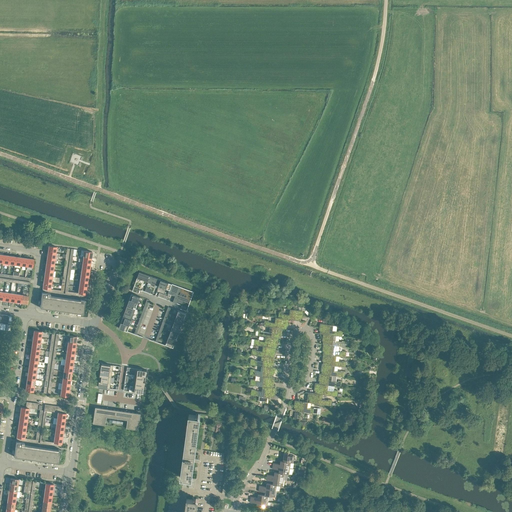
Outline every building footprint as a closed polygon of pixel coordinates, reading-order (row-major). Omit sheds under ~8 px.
[(148,282),(150,275),(139,271),(137,278),(148,282)] [(159,286),(161,279),(150,275),(148,282),(159,286)] [(169,289),(172,283),(161,279),(159,286),(169,289)] [(178,299),(182,287),(172,283),(169,289),(168,293),(175,296),(173,302),(177,303),(178,299)] [(189,303),(194,291),(182,287),(178,299),(189,303)] [(47,295),(50,296),(50,293),(42,292),(40,304),(40,307),(83,314),(85,300),(83,300),(82,302),(47,297),(47,295)] [(138,302),(140,296),(131,293),(129,299),(138,302)] [(136,308),(138,302),(129,299),(127,305),(136,308)] [(134,314),(136,308),(127,305),(125,311),(134,314)] [(290,309),(289,314),(283,314),(283,313),(283,312),(279,312),(279,317),(279,318),(288,319),(300,321),(300,320),(301,316),(302,316),(303,310),(290,309)] [(184,319),(186,313),(177,310),(175,315),(175,316),(184,319)] [(132,319),(134,314),(125,311),(123,316),(132,319)] [(182,324),(184,319),(175,316),(175,315),(173,320),(182,324)] [(132,319),(123,316),(121,322),(129,325),(131,326),(133,320),(132,319)] [(262,322),(261,326),(264,326),(270,327),(270,326),(282,328),(286,329),(286,328),(286,324),(287,325),(288,319),(279,318),(279,317),(275,317),(276,317),(275,323),(268,322),(269,321),(265,320),(265,323),(262,322)] [(129,325),(121,322),(119,328),(127,331),(129,325)] [(320,333),(323,334),(336,335),(342,336),(343,330),(339,330),(339,331),(332,330),(333,325),(320,323),(320,329),(321,329),(320,333)] [(257,329),(256,335),(258,335),(265,336),(278,338),(280,338),(280,334),(282,334),(282,328),(270,326),(270,327),(269,332),(263,331),(263,330),(259,329),(257,329)] [(177,338),(179,333),(171,330),(169,336),(177,338)] [(335,341),(336,335),(323,334),(323,339),(324,339),(323,343),(323,344),(324,344),(336,345),(345,347),(346,341),(342,340),(342,341),(342,342),(335,341)] [(173,348),(177,338),(169,336),(165,345),(173,348)] [(253,339),(252,344),(254,345),(263,346),(276,347),(276,348),(276,347),(276,343),(277,343),(278,338),(265,336),(265,342),(258,341),(258,340),(259,340),(259,339),(255,339),(253,339)] [(336,351),(336,345),(324,344),(323,349),(324,350),(324,354),(323,354),(324,354),(336,355),(345,357),(346,351),(342,350),(342,351),(342,352),(336,351)] [(275,353),(276,348),(276,347),(263,346),(262,351),(256,350),(256,349),(252,349),(252,354),(262,356),(273,357),(274,353),(275,353)] [(335,361),(336,355),(324,354),(323,359),(324,360),(323,364),(335,365),(345,367),(346,361),(342,360),(342,361),(342,362),(335,361)] [(274,357),(273,357),(262,356),(261,361),(255,360),(255,359),(251,359),(250,364),(262,366),(272,367),(272,363),(274,363),(274,357)] [(334,371),(335,365),(323,364),(322,363),(321,369),(323,370),(322,374),(332,375),(344,377),(344,371),(341,370),(341,371),(341,372),(334,371)] [(274,367),(272,367),(262,366),(261,371),(254,370),(255,369),(251,369),(250,372),(249,374),(262,376),(272,377),(272,373),(273,373),(274,367)] [(332,381),(332,375),(322,374),(320,373),(319,379),(320,379),(320,383),(328,385),(334,386),(341,386),(342,381),(338,380),(338,381),(332,381)] [(249,381),(249,384),(250,385),(262,386),(272,387),(272,383),(274,383),(274,377),(272,377),(262,376),(261,381),(255,381),(255,380),(255,379),(251,379),(251,382),(249,381)] [(315,383),(315,389),(316,389),(315,393),(322,394),(337,396),(338,390),(334,390),(334,386),(328,385),(320,383),(315,383)] [(275,387),(272,387),(262,386),(262,392),(255,391),(255,390),(256,390),(256,389),(252,389),(251,395),(260,396),(259,400),(263,401),(263,402),(267,402),(268,398),(267,398),(267,397),(273,398),(273,397),(273,393),(274,393),(275,387)] [(322,399),(322,394),(315,393),(310,392),(309,398),(310,398),(310,402),(309,402),(331,405),(332,399),(328,399),(328,400),(322,399)] [(295,400),(294,406),(296,406),(295,410),(295,411),(317,413),(320,414),(320,408),(317,408),(314,407),(314,408),(307,408),(308,402),(295,400)] [(95,407),(93,423),(105,425),(106,417),(128,420),(126,428),(138,429),(141,413),(95,407)] [(195,454),(200,415),(189,414),(181,476),(180,476),(180,477),(192,478),(195,456),(199,457),(199,459),(199,457),(193,456),(194,454),(195,454)] [(24,443),(16,441),(16,443),(16,444),(15,450),(14,453),(14,456),(18,457),(21,458),(59,463),(60,452),(21,446),(21,445),(24,445),(24,443)] [(283,458),(283,461),(291,462),(293,463),(294,456),(288,455),(288,452),(282,451),(281,457),(283,458)] [(289,474),(290,468),(273,466),(272,468),(279,469),(279,472),(279,473),(285,473),(285,474),(289,474)] [(283,486),(284,479),(267,477),(266,480),(273,481),(273,484),(277,485),(283,486)] [(275,497),(276,490),(259,488),(258,491),(265,492),(265,495),(269,496),(275,497)] [(196,511),(198,500),(187,499),(185,511),(196,511)] [(267,508),(268,502),(250,499),(250,502),(257,503),(256,506),(267,508)]
